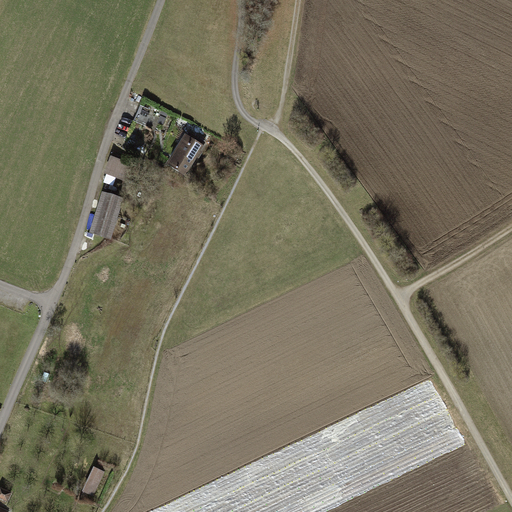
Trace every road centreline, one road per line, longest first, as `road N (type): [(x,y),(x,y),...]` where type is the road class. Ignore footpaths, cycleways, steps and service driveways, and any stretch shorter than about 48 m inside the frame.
road 1 (residential): [(0,431),(163,0)]
road 2 (track): [(511,501),(325,188),(266,126)]
road 3 (unclassified): [(266,126),(242,110),(235,91),(241,0)]
road 4 (track): [(396,297),(511,227)]
road 5 (track): [(266,126),(281,112),(298,0)]
